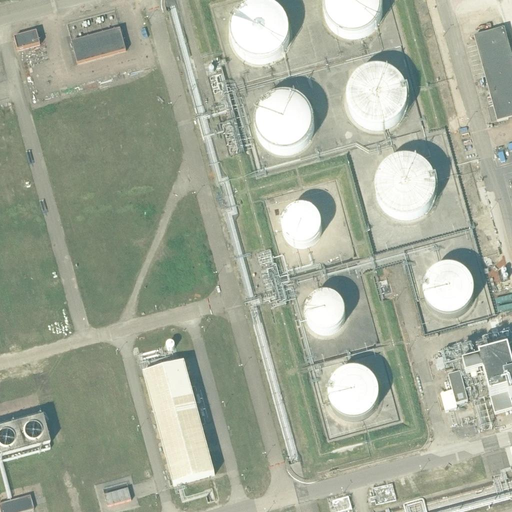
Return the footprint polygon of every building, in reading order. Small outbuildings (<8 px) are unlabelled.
[(383,13),(383,7),(383,1),(382,0),(321,0),(321,7),(321,13),(323,19),(326,25),(330,30),(334,33),(340,36),(345,38),(351,39),(359,38),(364,36),(369,34),(374,30),(378,25),(381,19),(383,13)] [(289,41),(289,35),(289,29),(287,23),(284,18),(281,14),(276,10),(271,7),(266,6),(260,5),(256,5),(250,6),(244,9),(239,13),(235,18),(232,23),(230,28),(229,35),(230,41),(231,46),(234,52),(238,56),(243,60),(249,63),(254,65),(259,65),(265,65),(270,63),(276,60),(281,56),(284,52),(287,47),(289,41)] [(504,30),(474,38),(493,107),(487,109),(491,125),(497,123),(511,119),(511,59),(510,52),(511,50),(511,27),(508,28),(508,29),(504,30)] [(77,65),(126,52),(120,31),(72,44),(77,65)] [(408,106),(409,99),(408,93),(407,88),(404,83),(400,77),(395,73),(390,70),(383,68),(378,68),(371,68),(365,70),(360,72),(355,77),(351,82),(348,87),(346,93),(346,99),(346,105),(348,111),(350,116),(354,122),(360,126),(365,129),(371,131),(376,131),(383,131),(390,129),(395,126),(400,122),(404,116),(407,111),(408,106)] [(314,131),(314,124),(314,119),(312,114),(309,107),(306,103),(303,101),(300,99),(296,96),(290,95),(284,94),(278,95),(272,96),(268,99),(263,103),(259,107),(256,113),(254,119),(253,124),(254,129),(255,134),(258,140),(261,145),(265,149),(271,152),(276,154),(282,155),(287,155),(294,153),(299,151),(304,147),(308,143),(310,140),(312,137),(314,131)] [(436,196),(437,189),(436,183),(435,180),(434,177),(432,173),(431,170),(427,166),(423,163),(417,159),(412,158),(405,157),(399,158),(393,159),(387,163),(383,166),(379,170),(376,175),(374,182),(373,188),(374,195),(375,201),(378,207),(382,211),(387,215),(392,218),(399,220),(404,221),(411,220),(417,218),(423,215),(428,211),(432,206),(434,201),(436,196)] [(282,230),(283,236),(287,242),(292,246),(298,248),(305,248),(311,246),(316,242),(320,237),(322,231),(322,225),(320,219),(316,214),(311,210),(305,208),(299,208),(293,210),(288,213),(284,218),(282,224),(282,230)] [(428,305),(433,311),(439,315),(446,317),(453,317),(460,315),(466,311),(471,306),(474,299),(475,292),(474,286),(472,279),(468,274),(462,270),(456,268),(449,267),(443,268),(436,271),(430,277),(427,283),(425,290),(426,298),(428,305)] [(307,323),(310,328),(315,333),(321,335),(327,336),(334,334),(339,331),(343,326),(345,319),(345,314),(343,309),(340,304),(336,300),(331,298),(326,297),(320,298),(315,301),(310,305),(307,310),(306,317),(307,323)] [(173,340),(171,333),(164,335),(166,342),(173,340)] [(476,350),(458,350),(458,363),(476,362),(476,350)] [(435,354),(437,365),(445,363),(443,352),(435,354)] [(511,400),(511,367),(508,352),(480,360),(481,364),(464,368),(467,380),(484,375),(495,415),(511,410),(511,404),(511,401),(511,400)] [(174,486),(215,475),(185,365),(144,376),(174,486)] [(329,397),(331,403),(334,410),(340,415),(346,418),(354,420),(361,419),(368,416),(373,411),(377,404),(379,397),(378,390),(376,383),(372,377),(366,373),(359,371),(353,370),(346,371),(340,374),(335,379),(332,384),(330,390),(329,397)] [(445,414),(457,411),(457,408),(468,405),(461,376),(449,379),(453,393),(441,396),(445,414)] [(0,463),(50,450),(41,416),(0,427),(0,463)] [(128,490),(105,496),(108,508),(131,501),(128,490)] [(29,497),(0,504),(0,511),(29,511),(33,511),(29,497)]
